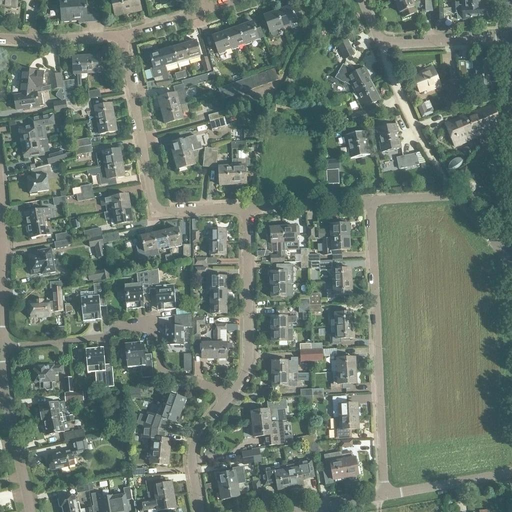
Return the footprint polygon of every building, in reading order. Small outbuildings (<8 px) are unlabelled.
[(140,10),(138,0),(111,0),(115,15),(140,10)] [(421,0),(422,1),(425,0),(426,12),(433,12),(432,0),(397,0),(395,1),(400,13),(415,6),(413,2),(416,0),(421,0)] [(451,3),(451,9),(481,7),(480,0),(463,0),(464,5),(459,5),(459,3),(451,3)] [(66,4),(66,2),(64,2),(64,4),(60,4),(61,21),(78,20),(78,23),(99,21),(98,9),(86,10),(86,2),(66,4)] [(435,9),(436,22),(443,22),(443,16),(453,15),(463,14),(463,20),(472,19),(472,18),(485,17),(485,15),(487,14),(487,10),(485,9),(484,6),(481,7),(451,9),(435,9)] [(291,7),(277,12),(283,28),(284,30),(290,28),(289,26),(297,23),(296,21),(302,18),(298,7),(292,10),(291,7)] [(277,12),(264,17),(272,39),(279,37),(277,32),(277,33),(276,30),(283,28),(277,12)] [(244,26),(239,28),(245,44),(245,46),(252,44),(251,42),(258,39),(258,40),(264,38),(260,28),(255,30),(253,23),(252,23),(251,21),(243,24),(244,26)] [(239,28),(226,33),(232,49),(233,50),(239,48),(238,46),(245,44),(239,28)] [(225,51),(232,49),(226,33),(213,37),(218,53),(219,53),(220,55),(226,53),(225,51)] [(337,45),(345,60),(355,56),(355,55),(347,40),(337,45)] [(196,42),(184,45),(188,60),(200,57),(196,42)] [(172,48),(177,64),(188,60),(184,45),(172,48)] [(141,47),(143,55),(149,53),(147,46),(141,47)] [(161,52),(166,67),(177,64),(172,48),(161,52)] [(149,55),(153,69),(151,69),(153,79),(162,77),(163,80),(156,81),(157,88),(171,85),(171,83),(166,67),(161,52),(149,55)] [(101,56),(87,57),(88,74),(101,73),(101,56)] [(74,80),(62,82),(63,89),(64,89),(66,101),(66,103),(74,102),(71,87),(82,87),(81,75),(88,74),(87,57),(73,58),(73,75),(74,75),(74,80)] [(211,71),(207,58),(201,60),(205,73),(211,71)] [(473,61),(475,87),(491,86),(490,60),(473,61)] [(350,86),(351,85),(355,93),(371,85),(367,78),(369,77),(364,68),(356,73),(352,71),(352,70),(343,65),(335,78),(344,84),(345,83),(350,86)] [(419,75),(413,77),(419,93),(426,90),(427,92),(440,87),(433,67),(418,73),(419,75)] [(151,69),(145,71),(148,80),(153,79),(151,69)] [(22,70),(19,96),(42,93),(43,83),(36,83),(37,71),(22,70)] [(275,70),(266,73),(270,83),(278,80),(275,70)] [(214,73),(181,82),(183,89),(216,80),(214,73)] [(266,73),(258,75),(262,86),(270,83),(266,73)] [(49,76),(52,91),(63,89),(62,82),(61,74),(49,76)] [(256,76),(250,78),(254,89),(262,86),(258,75),(256,76)] [(250,78),(242,81),(246,91),(254,89),(250,78)] [(242,81),(234,84),(238,94),(246,91),(242,81)] [(447,82),(450,106),(461,105),(459,81),(447,82)] [(234,84),(227,87),(230,97),(238,94),(234,84)] [(379,101),(371,85),(355,93),(359,100),(358,100),(362,110),(379,101)] [(219,89),(222,100),(230,97),(227,87),(219,89)] [(99,90),(88,93),(89,99),(91,99),(101,97),(99,90)] [(159,99),(162,111),(186,105),(184,99),(182,91),(175,93),(175,94),(159,99)] [(14,97),(17,111),(44,106),(42,93),(19,96),(14,97)] [(66,103),(68,111),(68,113),(81,111),(82,117),(88,116),(96,114),(97,121),(114,118),(111,104),(95,107),(95,108),(92,109),(91,99),(89,99),(74,102),(66,103)] [(55,113),(68,111),(66,103),(66,101),(53,103),(55,113)] [(183,120),(181,113),(188,111),(187,105),(186,105),(162,111),(165,125),(183,120)] [(492,106),(467,115),(476,138),(501,128),(492,106)] [(208,116),(210,123),(229,118),(227,111),(208,116)] [(351,115),(351,117),(350,118),(351,122),(352,122),(353,125),(361,123),(361,122),(367,120),(365,111),(351,115)] [(444,124),(454,147),(469,142),(468,141),(476,138),(467,115),(444,124)] [(30,127),(21,129),(23,144),(45,140),(47,140),(45,126),(54,124),(53,116),(29,119),(30,127)] [(88,123),(90,130),(99,128),(100,135),(116,132),(114,118),(97,121),(88,123)] [(231,125),(229,118),(210,123),(212,130),(231,125)] [(401,149),(396,125),(376,129),(380,153),(401,149)] [(364,132),(345,136),(349,159),(369,155),(364,132)] [(170,144),(173,157),(197,150),(202,149),(200,143),(197,144),(195,137),(189,138),(170,144)] [(90,139),(73,142),(74,148),(91,145),(90,139)] [(49,154),(47,140),(45,140),(23,144),(25,158),(49,154)] [(91,145),(74,148),(76,154),(92,152),(91,145)] [(203,167),(210,168),(212,152),(212,149),(205,148),(203,167)] [(99,167),(100,167),(105,166),(105,167),(122,164),(119,150),(103,153),(103,154),(96,155),(99,167)] [(198,157),(197,150),(173,157),(177,171),(196,166),(194,158),(198,157)] [(51,165),(68,160),(66,153),(66,151),(48,156),(51,165)] [(210,168),(216,169),(218,152),(212,152),(210,168)] [(419,166),(416,154),(403,156),(405,168),(419,166)] [(232,167),(231,167),(232,185),(246,184),(245,167),(250,167),(250,159),(232,160),(232,167)] [(448,168),(448,170),(451,171),(453,171),(455,170),(457,169),(459,168),(460,167),(462,165),(463,163),(463,161),(463,159),(462,159),(460,159),(458,159),(456,159),(454,160),(452,161),(451,162),(450,164),(449,165),(448,168)] [(327,169),(339,169),(339,160),(326,161),(327,169)] [(51,172),(62,170),(60,162),(58,163),(57,163),(49,165),(51,172)] [(107,174),(108,181),(124,178),(122,164),(105,167),(105,166),(100,167),(101,175),(107,174)] [(468,195),(480,186),(478,183),(476,183),(468,171),(469,170),(466,166),(454,175),(456,179),(458,179),(466,190),(466,192),(468,195)] [(219,186),(232,185),(231,167),(218,168),(219,186)] [(339,184),(338,170),(326,171),(327,185),(339,184)] [(46,175),(28,178),(30,194),(49,191),(46,175)] [(92,185),(80,187),(82,194),(93,192),(92,185)] [(77,195),(78,202),(94,199),(93,192),(82,194),(77,195)] [(101,208),(106,207),(106,213),(111,213),(130,209),(127,195),(111,198),(111,199),(100,201),(101,208)] [(54,206),(66,204),(65,197),(53,199),(54,206)] [(49,209),(25,213),(28,226),(45,223),(44,217),(51,216),(49,209)] [(132,223),(130,209),(111,213),(112,220),(115,219),(116,226),(132,223)] [(46,230),(45,223),(28,226),(30,239),(52,235),(50,229),(46,230)] [(317,231),(318,239),(323,239),(331,238),(331,239),(349,238),(348,225),(330,226),(330,230),(317,231)] [(283,243),(284,243),(291,243),(291,248),(299,247),(299,242),(296,242),(295,235),(299,234),(298,227),(295,227),(283,228),(283,243)] [(85,240),(102,236),(103,236),(101,228),(84,232),(85,240)] [(177,228),(165,231),(169,247),(175,246),(175,248),(181,246),(177,228)] [(270,229),(271,244),(277,244),(277,256),(271,256),(271,263),(285,262),(284,243),(283,243),(283,228),(270,229)] [(209,231),(209,243),(225,243),(224,230),(209,231)] [(165,231),(153,234),(157,250),(163,248),(163,250),(170,249),(169,247),(165,231)] [(70,240),(69,233),(55,236),(57,242),(66,241),(70,240)] [(118,233),(103,236),(102,236),(104,244),(120,240),(118,233)] [(142,244),(140,245),(142,253),(144,252),(144,253),(151,252),(151,253),(157,252),(157,250),(153,234),(141,237),(142,244)] [(331,251),(349,250),(349,238),(331,239),(331,238),(323,239),(323,256),(331,256),(331,251)] [(101,239),(86,242),(88,248),(102,245),(101,239)] [(71,240),(54,243),(56,250),(68,248),(68,246),(72,246),(71,240)] [(225,243),(209,243),(210,256),(225,255),(225,243)] [(28,256),(30,266),(56,261),(55,256),(52,257),(51,250),(40,252),(39,252),(36,252),(36,254),(28,256)] [(301,257),(296,257),(296,262),(308,262),(308,255),(308,250),(301,250),(301,257)] [(193,253),(192,265),(195,265),(207,265),(207,259),(197,259),(197,252),(193,253)] [(32,275),(40,274),(40,276),(43,276),(43,275),(55,273),(54,267),(61,266),(60,260),(56,261),(30,266),(32,275)] [(308,262),(308,269),(320,269),(320,272),(322,271),(324,271),(325,271),(327,272),(329,273),(330,274),(330,276),(332,276),(333,283),(351,283),(350,270),(333,271),(332,264),(320,264),(320,262),(308,262)] [(89,282),(101,279),(102,281),(111,280),(109,269),(88,273),(89,282)] [(158,270),(149,272),(150,290),(157,290),(158,311),(176,310),(175,300),(178,300),(177,291),(174,291),(174,286),(160,287),(158,270)] [(127,310),(144,308),(143,295),(150,295),(149,290),(150,290),(149,272),(148,272),(148,271),(136,274),(138,286),(125,287),(127,310)] [(271,273),(271,285),(286,285),(286,279),(295,279),(295,272),(271,273)] [(207,275),(206,275),(206,290),(211,290),(226,290),(226,289),(229,289),(229,281),(225,281),(225,277),(218,278),(218,274),(207,274),(207,275)] [(31,318),(41,318),(43,319),(46,319),(48,317),(50,317),(50,311),(53,311),(53,312),(63,312),(62,282),(50,283),(50,289),(52,289),(53,302),(49,302),(44,302),(44,300),(36,301),(36,303),(30,303),(31,318)] [(327,291),(327,300),(335,299),(335,296),(351,295),(351,283),(333,283),(333,291),(327,291)] [(81,293),(81,298),(83,322),(102,320),(101,307),(108,307),(106,284),(95,285),(95,292),(88,293),(88,292),(81,293)] [(271,286),(271,300),(294,300),(294,285),(286,285),(271,286)] [(226,290),(211,290),(211,302),(226,302),(226,290)] [(320,294),(310,295),(310,306),(321,306),(320,294)] [(300,300),(299,300),(299,307),(310,306),(310,295),(309,295),(309,296),(300,296),(300,300)] [(226,315),(226,302),(211,302),(211,315),(226,315)] [(176,309),(176,317),(187,315),(191,315),(190,308),(176,309)] [(330,320),(335,320),(335,327),(353,326),(353,314),(343,314),(342,309),(329,310),(330,320)] [(193,328),(192,315),(191,315),(187,315),(176,317),(175,317),(175,327),(167,327),(167,346),(184,345),(184,328),(193,328)] [(297,317),(272,317),(272,330),(293,330),(293,324),(297,324),(297,317)] [(205,325),(205,318),(193,319),(193,336),(200,336),(200,325),(205,325)] [(202,351),(227,351),(227,348),(227,344),(221,344),(220,331),(227,331),(227,324),(214,324),(214,344),(208,344),(204,344),(202,344),(202,351)] [(342,344),(341,340),(354,339),(353,326),(335,327),(336,334),(331,335),(332,344),(342,344)] [(293,342),(293,330),(272,330),(272,342),(293,342)] [(142,367),(142,379),(153,378),(152,355),(145,356),(144,343),(126,344),(128,368),(142,367)] [(114,388),(113,365),(106,366),(104,349),(86,350),(88,374),(99,373),(100,389),(114,388)] [(322,350),(311,350),(312,357),(322,356),(322,357),(337,356),(337,355),(336,349),(322,350)] [(337,355),(337,356),(337,359),(338,372),(356,371),(355,359),(345,359),(344,355),(337,355)] [(272,362),(273,374),(298,374),(297,359),(291,359),(291,362),(272,362)] [(33,367),(34,383),(43,383),(44,390),(52,390),(52,382),(55,382),(54,372),(63,372),(62,366),(33,367)] [(338,372),(333,372),(333,385),(342,385),(343,389),(352,389),(351,385),(356,384),(356,371),(338,372)] [(287,380),(293,380),(312,380),(312,373),(298,374),(273,374),(273,387),(288,386),(287,380)] [(73,393),(72,378),(65,379),(66,393),(73,393)] [(141,400),(140,388),(128,389),(128,392),(129,396),(129,397),(141,400)] [(66,403),(84,401),(83,392),(65,394),(66,403)] [(165,393),(161,404),(182,412),(186,400),(169,394),(165,393)] [(346,397),(333,398),(334,418),(340,418),(358,417),(358,416),(360,416),(360,408),(357,408),(357,404),(347,405),(346,397)] [(39,406),(41,414),(39,416),(40,420),(42,421),(43,422),(67,417),(66,409),(64,402),(63,402),(57,404),(57,403),(52,405),(51,403),(39,406)] [(144,426),(143,426),(143,428),(152,429),(165,431),(169,421),(171,422),(177,424),(182,412),(161,404),(156,416),(147,412),(146,417),(141,415),(138,424),(144,426)] [(252,413),(253,425),(256,425),(271,423),(278,423),(277,410),(252,413)] [(46,435),(63,432),(64,432),(69,430),(68,423),(74,421),(73,416),(67,417),(43,422),(46,435)] [(340,418),(334,418),(335,439),(348,439),(348,431),(358,430),(358,417),(340,418)] [(252,437),(254,437),(255,438),(268,437),(270,447),(285,445),(283,422),(278,423),(271,423),(256,425),(253,425),(253,427),(251,427),(252,437)] [(148,451),(152,452),(169,453),(171,441),(167,440),(165,440),(165,431),(152,429),(143,428),(142,434),(142,438),(149,439),(148,449),(148,451)] [(66,442),(72,441),(86,438),(84,430),(64,434),(66,442)] [(297,439),(298,444),(304,443),(304,444),(310,443),(317,442),(316,435),(303,437),(303,438),(297,439)] [(49,456),(52,470),(75,465),(73,456),(75,456),(89,453),(86,438),(72,441),(74,451),(49,456)] [(310,443),(313,454),(319,452),(317,442),(310,443)] [(307,455),(313,454),(310,443),(304,444),(307,455)] [(256,450),(253,451),(254,457),(256,463),(262,462),(260,450),(256,450)] [(242,453),(243,459),(254,457),(253,451),(242,453)] [(168,466),(169,453),(152,452),(151,464),(168,466)] [(351,452),(341,454),(343,461),(346,479),(359,476),(355,458),(352,459),(351,452)] [(327,468),(331,468),(333,481),(346,479),(343,461),(341,454),(341,453),(324,456),(327,468)] [(244,465),(256,463),(254,457),(243,459),(244,465)] [(287,471),(290,488),(303,486),(299,464),(293,465),(294,470),(287,471)] [(264,487),(277,484),(278,491),(290,488),(287,471),(286,465),(261,470),(264,487)] [(217,476),(220,488),(237,485),(245,484),(245,483),(244,483),(243,475),(244,475),(242,468),(233,469),(234,472),(217,476)] [(259,481),(255,481),(252,482),(255,495),(261,494),(259,481)] [(172,483),(149,487),(151,500),(152,500),(174,496),(172,483)] [(237,485),(220,488),(222,501),(240,498),(237,485)] [(89,491),(88,486),(76,488),(77,494),(89,491)] [(124,495),(112,498),(114,511),(127,511),(125,501),(131,500),(129,488),(123,489),(124,495)] [(114,511),(112,498),(112,496),(98,499),(97,494),(92,495),(94,507),(100,506),(100,511),(114,511)] [(61,507),(62,511),(71,511),(80,510),(78,503),(77,503),(75,496),(58,499),(59,508),(61,507)] [(140,506),(141,511),(158,509),(158,511),(176,509),(174,496),(152,500),(151,500),(139,502),(140,506)]
